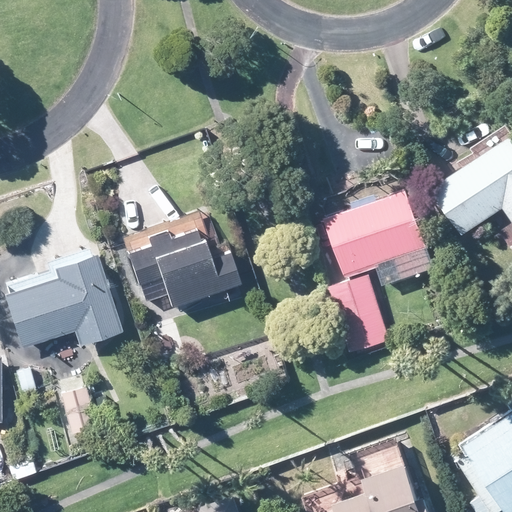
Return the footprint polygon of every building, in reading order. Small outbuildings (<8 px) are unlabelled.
[(511,132),(452,170),(439,178),(466,222),(469,227),(494,211),(509,202),(511,207),(511,132)] [(333,209),(352,266),(382,257),(389,279),(441,262),(414,182),(333,209)] [(190,216),(187,211),(182,209),(176,212),(174,217),(177,223),(182,225),(188,222),(190,216)] [(244,275),(234,244),(218,248),(210,228),(205,229),(203,221),(175,230),(172,222),(153,228),(156,236),(133,243),(149,295),(172,288),(175,297),(237,277),(244,275)] [(82,338),(126,324),(100,245),(59,258),(62,267),(8,285),(26,341),(78,324),(82,338)] [(355,275),(335,281),(353,347),(393,336),(374,270),(355,275)] [(273,323),(267,308),(259,311),(264,326),(273,323)] [(24,388),(38,384),(33,364),(19,367),(24,388)] [(73,429),(99,422),(89,381),(83,382),(63,387),(73,429)] [(511,408),(471,435),(475,442),(469,446),(460,453),(462,456),(497,511),(511,502),(511,408)] [(10,456),(17,476),(38,468),(32,450),(28,451),(20,429),(4,434),(12,456),(10,456)] [(423,470),(419,460),(417,453),(414,453),(374,468),(379,483),(341,496),(345,509),(336,511),(443,511),(434,487),(430,488),(423,470)] [(0,480),(14,476),(9,458),(0,460),(0,465),(1,470),(0,470),(0,480)] [(246,511),(239,490),(203,503),(205,511),(246,511)]
